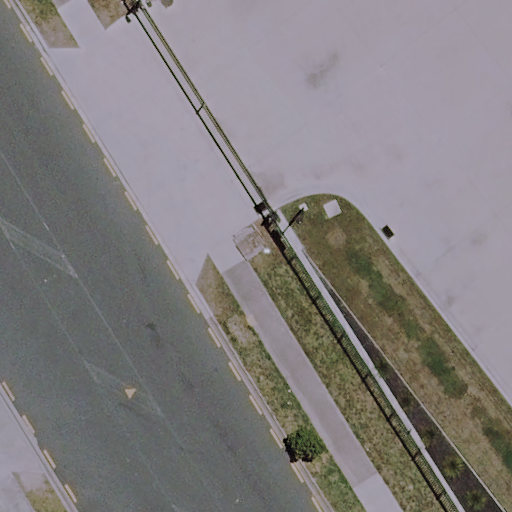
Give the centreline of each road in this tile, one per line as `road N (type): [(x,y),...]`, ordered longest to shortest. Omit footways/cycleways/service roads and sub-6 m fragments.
road 1 (unclassified): [(0,163),(235,511)]
road 2 (unknown): [(106,321),(0,390)]
